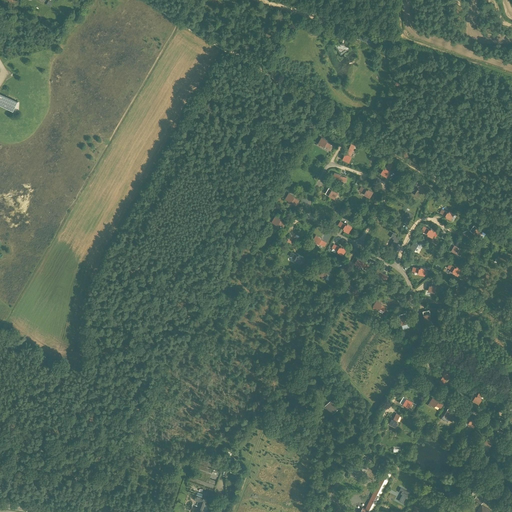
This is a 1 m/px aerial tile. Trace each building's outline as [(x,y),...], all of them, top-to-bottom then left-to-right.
[(339,46),(333,45),(340,56),(351,49),(350,48),(346,47),(344,45),(341,44),(339,46)] [(0,105),(13,111),(18,102),(0,93),(0,105)] [(330,148),(332,144),(326,140),(327,139),(322,136),(318,142),(323,145),(324,144),(330,148)] [(353,150),(349,148),(346,153),(345,153),(345,154),(342,159),(349,163),(351,157),(350,157),(351,155),(350,155),(353,150)] [(390,171),(389,170),(392,165),(388,163),(385,169),(384,169),(380,174),(387,178),(390,173),(389,172),(390,171)] [(341,175),(334,173),(332,180),(338,181),(338,180),(339,180),(345,182),(346,177),(341,176),(341,175)] [(428,188),(422,184),(415,194),(422,198),(428,188)] [(367,189),(361,186),(359,189),(365,193),(364,194),(369,197),(373,191),(368,188),(367,189)] [(334,198),(338,192),(329,187),(325,193),(334,198)] [(297,203),(299,199),(293,196),(294,195),(289,192),(285,198),(290,201),(291,200),(297,203)] [(448,211),(441,208),(439,212),(444,215),(444,216),(450,219),(454,213),(449,210),(448,211)] [(414,214),(407,210),(402,220),(408,224),(414,214)] [(283,226),(285,223),(279,219),(280,218),(275,215),(271,221),(276,224),(277,223),(283,226)] [(346,225),(340,221),(337,225),(343,228),(342,229),(348,233),(352,227),(347,224),(346,225)] [(478,236),(482,231),(474,224),(470,230),(478,236)] [(439,236),(430,230),(426,237),(435,243),(439,236)] [(322,238),(316,235),(312,241),(317,244),(318,243),(324,246),(326,242),(321,239),(322,238)] [(398,240),(391,237),(386,247),(392,250),(398,240)] [(417,246),(420,248),(423,243),(415,238),(408,249),(413,252),(417,246)] [(457,253),(461,247),(451,242),(448,248),(457,253)] [(348,251),(339,245),(334,251),(344,257),(348,251)] [(298,255),(291,252),(289,256),(296,259),(295,260),(300,263),(304,256),(298,254),(298,255)] [(371,267),(362,261),(358,268),(367,274),(371,267)] [(422,267),(412,264),(409,272),(420,275),(422,267)] [(325,278),(329,272),(320,266),(316,272),(325,278)] [(457,273),(447,266),(443,272),(453,279),(457,273)] [(381,284),(387,274),(380,270),(374,280),(381,284)] [(435,286),(437,279),(433,278),(431,283),(430,283),(428,290),(435,292),(436,287),(435,286)] [(355,288),(349,284),(347,288),(353,292),(352,293),(357,296),(361,290),(356,287),(355,288)] [(385,311),(387,307),(381,303),(381,302),(377,299),(373,305),(378,308),(378,307),(385,311)] [(425,321),(432,320),(429,309),(423,311),(425,321)] [(402,324),(409,322),(406,312),(399,314),(402,324)] [(448,378),(452,372),(445,368),(442,373),(444,374),(440,380),(444,383),(447,378),(448,378)] [(480,398),(484,392),(480,389),(477,394),(476,394),(472,400),(479,404),(482,399),(480,398)] [(409,407),(412,401),(403,396),(400,402),(409,407)] [(441,408),(443,404),(438,401),(439,400),(433,396),(429,402),(434,405),(435,404),(441,408)] [(332,415),(339,408),(331,400),(324,406),(332,415)] [(449,419),(455,409),(449,406),(443,415),(449,419)] [(397,421),(400,415),(396,413),(394,418),(392,417),(389,423),(395,427),(398,422),(397,421)] [(470,418),(465,416),(463,419),(469,423),(468,424),(473,427),(477,421),(471,417),(470,418)] [(490,446),(495,437),(488,434),(484,443),(490,446)] [(229,462),(232,457),(223,452),(220,457),(229,462)] [(222,467),(223,463),(215,460),(215,459),(199,453),(196,463),(207,467),(207,465),(210,466),(211,465),(213,465),(213,464),(222,467)] [(218,480),(221,472),(195,463),(192,471),(218,480)] [(372,511),(393,470),(386,467),(365,509),(362,507),(360,511),(372,511)] [(214,490),(217,481),(191,472),(188,481),(214,490)] [(412,488),(405,484),(400,494),(407,498),(412,488)] [(484,494),(478,491),(473,499),(481,504),(484,499),(482,498),(484,494)] [(203,494),(197,492),(197,494),(196,494),(194,500),(201,502),(199,508),(197,508),(196,511),(203,511),(204,511),(206,511),(209,505),(206,504),(208,498),(202,496),(203,494)]
